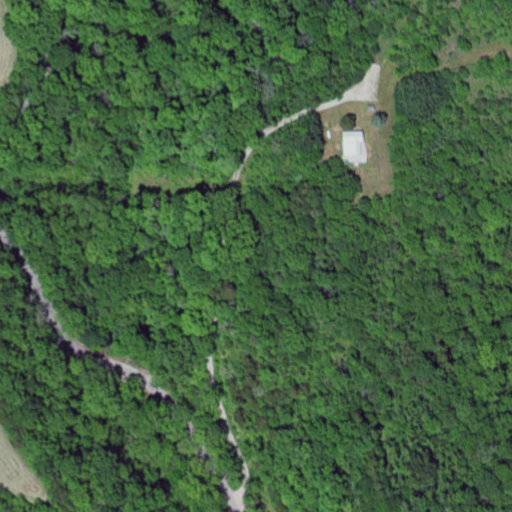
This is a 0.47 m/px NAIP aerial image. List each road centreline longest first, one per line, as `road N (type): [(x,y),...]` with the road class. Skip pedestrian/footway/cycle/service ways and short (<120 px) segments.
road 1 (secondary): [(33,0),(46,46),(42,76),(30,107),(0,136),(18,254),(64,339),(154,386),(238,511)]
road 2 (residential): [(236,506),(246,476),(206,282),(211,214),(249,134),(368,40),(398,0)]
